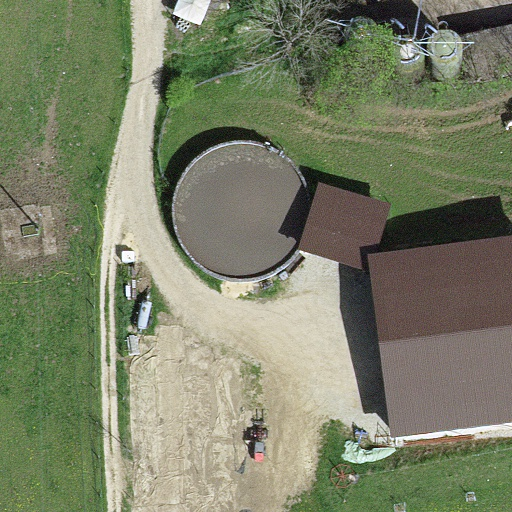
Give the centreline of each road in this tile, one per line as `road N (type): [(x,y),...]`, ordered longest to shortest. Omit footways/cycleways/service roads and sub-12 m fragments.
road 1 (track): [(149,0),(139,210),(167,273),(240,331),(342,359)]
road 2 (track): [(138,150),(104,243),(113,511)]
